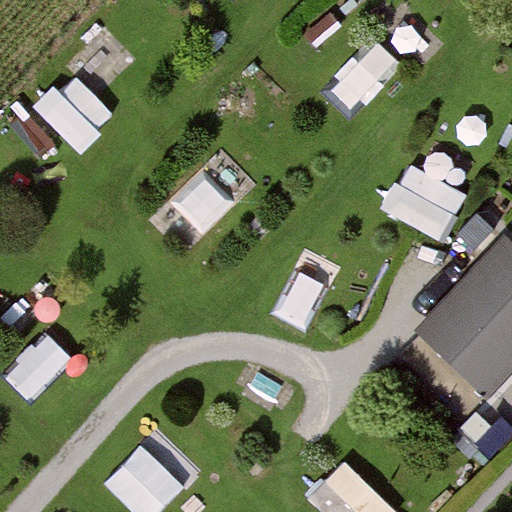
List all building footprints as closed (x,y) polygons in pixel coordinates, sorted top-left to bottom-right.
[(366,98),(413,57),(393,34),(346,75),(366,98)] [(53,96),(89,139),(125,109),(89,67),(53,96)] [(60,144),(71,116),(31,101),(20,129),(60,144)] [(208,223),(260,183),(233,149),(182,190),(208,223)] [(453,229),(478,183),(417,151),(392,197),(453,229)] [(511,379),(511,242),(509,240),(411,350),(482,413),(511,379)] [(58,324),(12,369),(41,398),(87,354),(58,324)] [(155,511),(165,511),(205,469),(158,426),(114,474),(155,511)] [(344,511),(402,511),(407,508),(357,452),(320,484),(344,511)]
